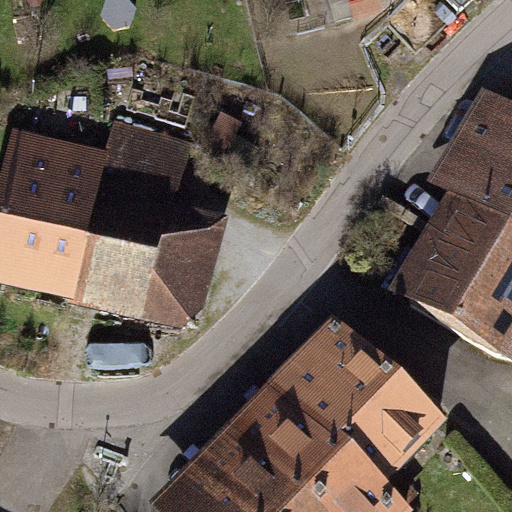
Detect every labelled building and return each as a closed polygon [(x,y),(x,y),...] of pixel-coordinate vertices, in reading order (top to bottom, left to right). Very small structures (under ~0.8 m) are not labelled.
[(458,201),(399,306),(511,368),(511,115),(489,103),(440,191),(458,201)] [(108,160),(68,151),(58,191),(172,218),(194,143),(118,124),(108,160)] [(17,139),(0,212),(0,286),(181,334),(202,316),(225,231),(172,218),(58,191),(68,151),(17,139)] [(288,379),(314,404),(300,420),(384,499),(444,435),(333,331),(288,379)] [(397,511),(384,499),(300,420),(259,463),(310,511),(397,511)] [(310,511),(259,463),(220,502),(230,511),(310,511)] [(230,511),(220,502),(210,511),(230,511)]
